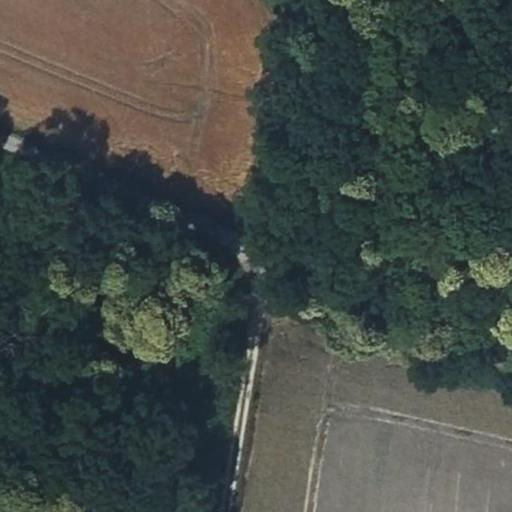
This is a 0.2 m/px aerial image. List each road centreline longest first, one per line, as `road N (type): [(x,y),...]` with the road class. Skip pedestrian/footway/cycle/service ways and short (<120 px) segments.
road 1 (track): [(265,258),(0,143)]
road 2 (track): [(225,511),(265,258)]
road 3 (track): [(265,258),(511,324)]
